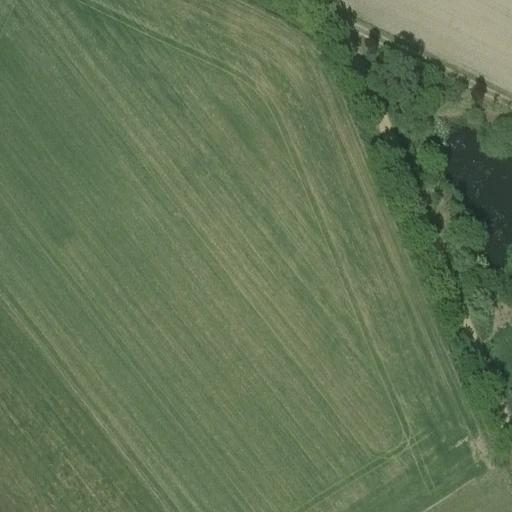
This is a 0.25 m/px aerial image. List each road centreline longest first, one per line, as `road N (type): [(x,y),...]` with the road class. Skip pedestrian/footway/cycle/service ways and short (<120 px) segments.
road 1 (track): [(511,438),(362,76),(321,14),(291,0)]
road 2 (track): [(321,14),(511,109)]
